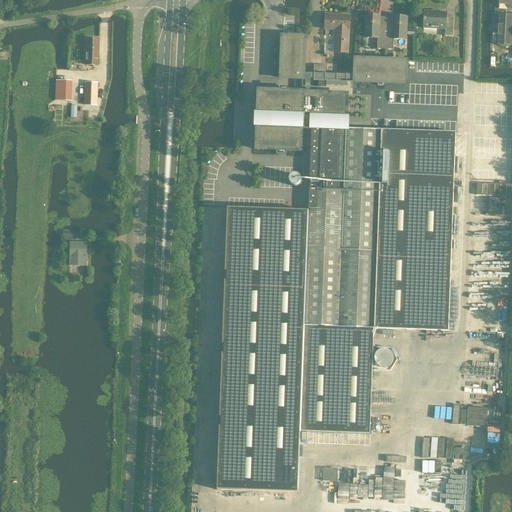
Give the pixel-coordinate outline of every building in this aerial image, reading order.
[(511,0),(498,0),(499,1),(499,5),(508,5),(508,9),(511,9),(511,0)] [(423,28),(444,29),(445,29),(444,36),(453,37),(454,16),(446,15),(446,13),(424,12),(423,28)] [(511,15),(498,14),(497,35),(497,45),(511,46),(511,23),(511,15)] [(350,17),(326,15),(325,29),(336,30),(335,53),(347,54),(349,31),(350,17)] [(367,16),(366,38),(377,38),(377,50),(385,50),(387,19),(379,19),(380,16),(367,16)] [(387,19),(385,50),(393,50),(393,39),(405,40),(406,18),(394,17),(394,19),(387,19)] [(279,55),(279,60),(282,60),(281,78),(304,79),(305,37),(282,37),(282,55),(279,55)] [(99,40),(87,39),(86,65),(98,66),(99,40)] [(314,75),(314,81),(327,81),(354,82),(378,83),(378,86),(382,86),(383,83),(406,84),(407,62),(355,60),(355,74),(327,73),(314,72),(314,75)] [(56,81),(56,92),(72,92),(72,82),(56,81)] [(86,83),(85,105),(97,106),(98,84),(86,83)] [(257,125),(256,149),(279,150),(279,153),(284,153),(284,150),(300,151),(301,127),(311,128),(300,432),(369,435),(373,329),(448,331),(455,132),(345,128),(342,128),(342,126),(343,125),(344,125),(344,124),(344,123),(344,122),(343,121),(343,119),(346,119),(346,118),(346,109),(348,109),(349,109),(349,104),(348,104),(348,105),(346,105),(347,94),(324,94),(323,95),(321,95),(321,93),(313,93),(312,94),(302,94),(303,93),(287,92),(287,89),(282,89),(281,92),(258,91),(258,115),(257,115),(257,116),(260,116),(260,125),(257,125)] [(219,427),(217,490),(299,493),(299,492),(298,492),(300,432),(308,211),(227,208),(225,272),(227,272),(226,281),(225,281),(222,345),(224,344),(224,354),(222,354),(220,417),(221,417),(221,427),(219,427)] [(74,240),(74,231),(64,231),(63,240),(74,240)] [(70,242),(69,266),(86,267),(87,243),(70,242)]
